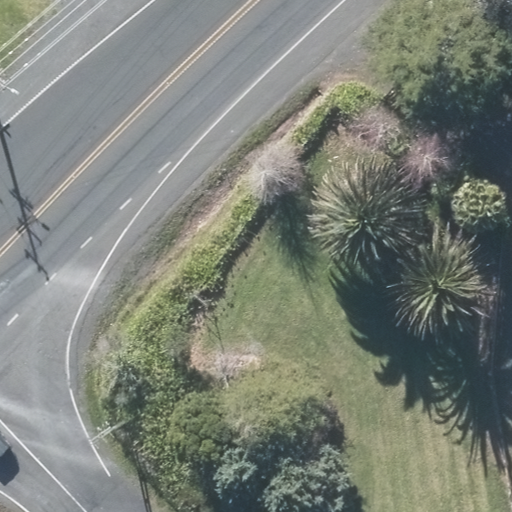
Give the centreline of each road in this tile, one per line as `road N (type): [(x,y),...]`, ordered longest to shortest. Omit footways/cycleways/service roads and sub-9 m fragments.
road 1 (secondary): [(0,229),(259,0)]
road 2 (unclassified): [(0,422),(87,511)]
